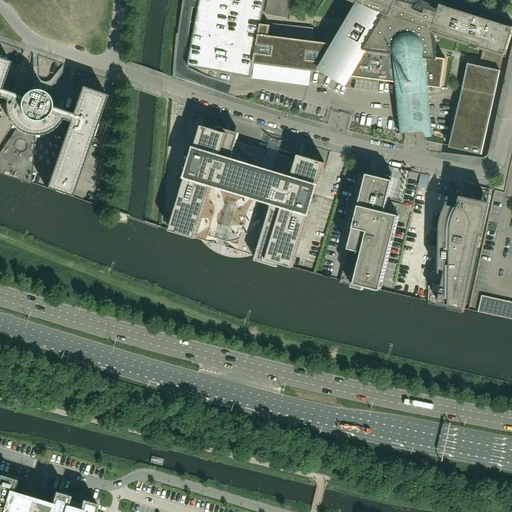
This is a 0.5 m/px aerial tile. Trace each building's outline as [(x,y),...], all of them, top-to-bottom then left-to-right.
[(432,137),(428,87),(442,88),(446,59),(437,58),(434,33),(470,45),(470,47),(479,50),(479,47),(484,49),(482,58),(480,64),(481,64),(480,66),(479,66),(468,64),(462,91),(457,115),(450,147),(481,154),(503,55),(505,55),(510,42),(508,42),(509,41),(510,41),(511,34),(511,27),(502,24),(502,26),(501,25),(501,24),(446,7),(446,6),(440,4),(439,9),(440,10),(439,11),(426,7),(426,6),(425,5),(425,4),(424,4),(423,3),(422,3),(421,3),(419,4),(418,5),(412,3),(408,2),(402,0),(200,0),(188,66),(251,78),(254,64),(319,72),(321,69),(346,84),(346,83),(350,76),(396,83),(400,134),(419,131),(420,131),(422,131),(423,132),(424,133),(425,133),(425,134),(426,135),(426,136),(426,137),(432,137)] [(60,121),(61,119),(69,122),(46,188),(71,197),(106,95),(81,86),(72,114),(50,106),(51,105),(50,104),(50,102),(50,101),(50,100),(49,99),(48,98),(48,97),(47,96),(46,95),(46,94),(44,93),(43,92),(42,91),(40,91),(38,90),(36,90),(35,90),(33,90),(32,90),(30,90),(28,91),(26,92),(25,93),(24,94),(23,94),(22,96),(1,89),(10,62),(0,58),(0,98),(5,100),(5,102),(5,103),(5,104),(5,106),(5,109),(5,111),(5,112),(6,113),(6,115),(7,117),(7,118),(8,119),(9,121),(10,122),(11,123),(12,125),(14,127),(16,129),(17,130),(20,132),(23,133),(25,134),(27,134),(30,135),(32,135),(35,135),(37,135),(40,135),(43,134),(45,133),(47,132),(50,131),(52,130),(54,128),(56,126),(57,125),(58,124),(60,121)] [(293,268),(313,202),(315,203),(316,198),(314,197),(325,163),(299,155),(291,181),(289,180),(281,178),(280,178),(269,175),(271,169),(264,167),(263,173),(231,163),(239,133),(217,126),(217,127),(217,130),(202,126),(192,160),(190,159),(188,165),(190,166),(171,231),(196,239),(214,181),(274,200),(256,260),(278,267),(278,266),(279,263),(293,268)] [(381,290),(400,215),(385,212),(393,180),(396,169),(396,168),(391,167),(388,176),(382,174),(381,177),(367,174),(349,249),(362,252),(360,262),(358,262),(352,287),(364,290),(365,286),(366,286),(365,287),(381,290)] [(465,309),(479,243),(490,189),(480,187),(477,200),(461,196),(458,207),(448,205),(449,202),(446,205),(445,208),(445,210),(443,213),(443,215),(442,218),(441,220),(441,223),(440,226),(439,273),(440,273),(440,270),(445,271),(438,303),(450,304),(450,306),(465,309)] [(511,319),(511,302),(482,295),(478,312),(511,319)] [(94,511),(97,504),(82,499),(79,510),(66,506),(69,496),(55,491),(50,505),(32,500),(28,499),(10,493),(14,479),(0,474),(0,511),(94,511)]
